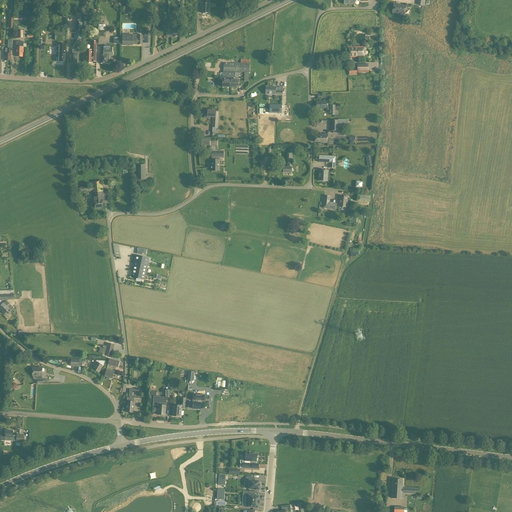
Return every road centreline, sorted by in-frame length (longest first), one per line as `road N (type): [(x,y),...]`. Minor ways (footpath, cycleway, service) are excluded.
road 1 (unclassified): [(118,406),(126,364),(109,218),(168,212),(197,194)]
road 2 (tertiary): [(511,458),(274,431)]
road 3 (unclassified): [(197,194),(216,185),(308,184),(308,69)]
road 4 (unclassified): [(197,194),(193,99),(237,96),(263,79),(308,69)]
road 5 (track): [(296,432),(344,262)]
road 6 (residential): [(151,58),(90,81),(0,77)]
road 7 (tertiary): [(121,445),(274,431)]
road 8 (unclassified): [(118,406),(97,384),(36,359),(0,329)]
road 9 (unclassified): [(151,58),(270,0)]
road 10 (tertiary): [(0,486),(121,445)]
